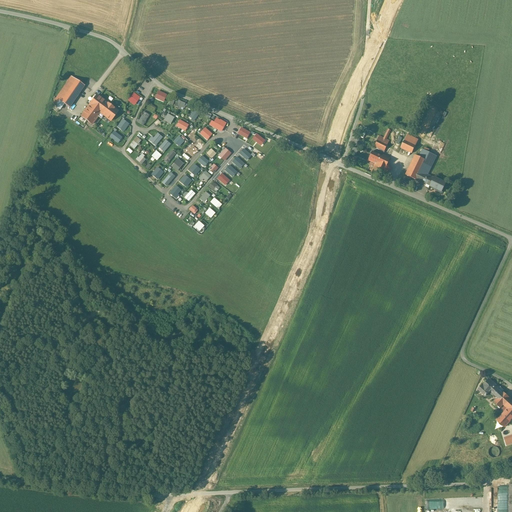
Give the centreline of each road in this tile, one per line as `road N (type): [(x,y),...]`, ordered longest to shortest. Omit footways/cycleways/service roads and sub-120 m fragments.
road 1 (unclassified): [(0,11),(106,39),(164,88),(330,160)]
road 2 (tertiary): [(199,493),(303,266),(330,160)]
road 3 (unclassified): [(199,493),(462,484),(511,472)]
road 4 (unclassified): [(0,478),(132,497),(199,493)]
road 5 (unclassified): [(330,160),(511,238)]
road 6 (tertiary): [(330,160),(395,0)]
